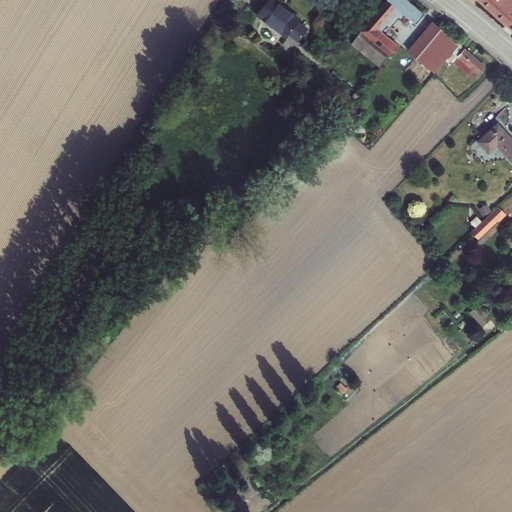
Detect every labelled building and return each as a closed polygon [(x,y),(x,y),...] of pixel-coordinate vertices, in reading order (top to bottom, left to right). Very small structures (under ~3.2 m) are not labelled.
[(285,33),(290,28),(299,37),(307,28),(297,19),(299,18),(278,0),(266,0),(259,9),(285,33)] [(417,25),(426,13),(409,0),(384,0),(360,30),(391,55),(399,45),(380,30),(397,9),(417,25)] [(474,0),(508,29),(511,24),(511,1),(510,0),(474,0)] [(425,65),(451,34),(436,21),(410,51),(425,65)] [(360,30),(352,41),(383,64),(389,56),(391,55),(360,30)] [(451,34),(425,65),(436,74),(450,57),(464,45),(451,34)] [(464,45),(450,57),(475,79),(487,65),(464,45)] [(511,144),(495,129),(477,148),(488,158),(495,151),(511,166),(511,144)] [(505,214),(499,207),(470,233),(476,240),(505,214)] [(482,327),(491,319),(478,305),(469,312),(482,327)]
